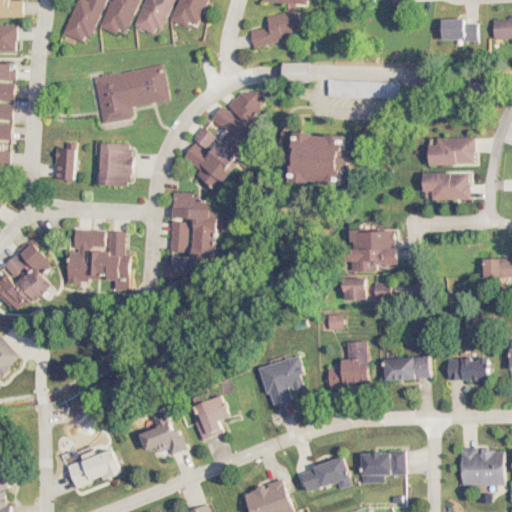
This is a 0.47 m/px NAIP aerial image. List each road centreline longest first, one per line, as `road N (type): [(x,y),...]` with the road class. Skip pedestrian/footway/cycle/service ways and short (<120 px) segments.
road 1 (residential): [(153,215),(37,204),(36,131),(49,0),(239,15),(229,90),(183,122),(167,152),(153,215),(153,299)]
road 2 (residential): [(437,416),(436,511),(332,427),(392,416),(511,415)]
road 3 (residential): [(511,78),(457,90),(341,70),(321,85),(325,107),(393,111),(421,85)]
road 4 (residential): [(511,107),(497,143),(490,203),(493,221),(511,224)]
